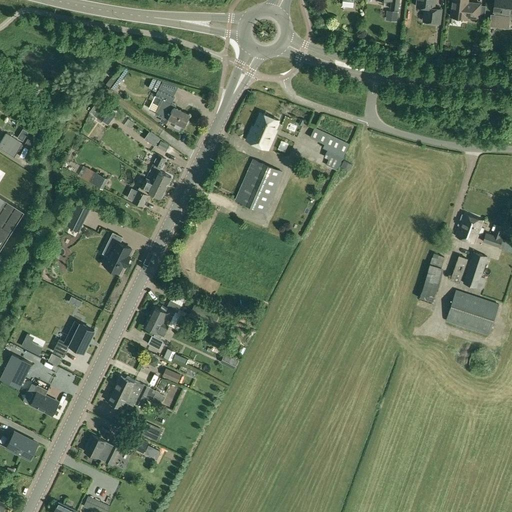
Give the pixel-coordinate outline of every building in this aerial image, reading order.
[(389,0),(392,0),(391,9),(398,10),(399,0),(389,0)] [(428,21),(440,23),(442,9),(434,8),(434,0),(417,0),(417,6),(425,7),(424,11),(429,12),(428,21)] [(466,17),(479,18),(481,4),(467,2),(467,0),(452,0),(450,16),(466,18),(466,17)] [(491,14),(490,25),(509,27),(510,19),(511,18),(511,0),(495,0),(494,12),(495,12),(495,14),(491,14)] [(387,10),(386,20),(397,21),(398,11),(387,10)] [(107,84),(114,89),(128,70),(120,67),(107,84)] [(163,82),(157,80),(152,90),(158,93),(156,96),(163,100),(155,115),(162,118),(161,121),(169,125),(171,120),(185,127),(185,125),(187,126),(189,121),(188,121),(190,116),(175,109),(176,107),(175,105),(171,102),(174,96),(160,89),(163,82)] [(116,111),(100,100),(91,113),(106,124),(116,111)] [(246,140),(268,149),(277,130),(275,129),(279,120),(260,112),(254,126),(252,125),(246,140)] [(127,125),(130,120),(126,117),(122,122),(127,125)] [(310,137),(324,144),(323,147),(327,150),(324,157),(328,159),(326,164),(334,168),(337,170),(349,143),(315,127),(310,137)] [(0,143),(0,146),(15,156),(23,143),(6,133),(0,143)] [(166,152),(169,146),(161,141),(158,148),(166,152)] [(147,177),(166,187),(171,177),(159,171),(161,167),(162,167),(166,158),(158,154),(154,163),(153,167),(152,167),(147,177)] [(235,199),(265,212),(282,172),(253,159),(235,199)] [(86,167),(81,177),(89,181),(95,171),(86,167)] [(95,171),(89,181),(103,188),(108,178),(95,171)] [(147,177),(142,187),(140,186),(132,200),(143,206),(148,195),(147,194),(149,191),(161,197),(166,187),(147,177)] [(0,213),(8,200),(0,194),(0,213)] [(464,213),(456,235),(476,242),(479,234),(482,235),(484,228),(481,227),(484,220),(464,213)] [(84,220),(73,214),(68,225),(79,231),(84,220)] [(483,241),(500,247),(499,249),(511,252),(511,241),(503,239),(503,238),(502,237),(505,227),(496,224),(493,234),(486,232),(483,241)] [(130,256),(128,255),(132,248),(120,242),(123,237),(113,232),(110,238),(116,241),(105,265),(107,266),(107,268),(114,272),(115,270),(120,272),(123,265),(125,266),(130,256)] [(463,283),(482,289),(485,278),(481,276),(487,256),(473,251),(463,283)] [(433,253),(430,264),(441,267),(444,256),(433,253)] [(450,279),(460,282),(468,258),(459,255),(450,279)] [(430,264),(420,299),(434,303),(444,268),(441,267),(430,264)] [(456,289),(446,321),(489,335),(500,304),(456,289)] [(149,316),(168,325),(170,322),(175,311),(177,312),(177,313),(184,316),(186,312),(179,309),(181,305),(170,299),(167,307),(163,305),(161,309),(154,305),(149,316)] [(190,315),(213,326),(217,316),(194,305),(190,315)] [(149,316),(144,325),(156,331),(154,335),(153,335),(149,343),(157,348),(161,339),(160,338),(162,334),(163,335),(168,325),(149,316)] [(176,325),(170,322),(168,325),(179,330),(180,327),(176,325)] [(60,339),(54,351),(64,356),(70,345),(84,352),(95,330),(80,323),(74,336),(68,333),(65,341),(60,339)] [(43,347),(32,342),(25,338),(22,345),(39,354),(43,347)] [(469,360),(469,363),(469,365),(470,368),(472,371),(474,373),(476,375),(479,376),(482,376),(485,376),(488,375),(490,374),(492,372),(494,370),(495,368),(496,364),(496,361),(495,358),(494,356),(492,353),(490,352),(488,351),(485,350),(482,350),(479,350),(476,351),(474,353),(472,355),(470,358),(469,360)] [(13,353),(0,378),(20,388),(32,363),(13,353)] [(57,364),(61,358),(52,353),(49,360),(57,364)] [(187,363),(189,358),(176,353),(174,357),(187,363)] [(148,362),(155,365),(158,359),(151,356),(148,362)] [(235,366),(238,361),(231,358),(229,363),(235,366)] [(181,375),(166,368),(163,375),(178,382),(181,375)] [(121,376),(118,382),(125,386),(124,388),(130,391),(131,388),(136,391),(146,396),(147,394),(150,387),(135,380),(135,379),(127,376),(126,378),(121,376)] [(118,382),(109,401),(122,407),(125,401),(129,403),(130,401),(134,403),(135,401),(142,404),(144,400),(146,396),(136,391),(131,388),(130,391),(124,388),(125,386),(118,382)] [(38,384),(35,390),(37,392),(31,405),(53,415),(59,402),(46,395),(48,390),(38,384)] [(154,397),(155,395),(157,390),(150,387),(147,394),(154,397)] [(146,396),(144,400),(151,403),(152,400),(154,397),(147,394),(146,396)] [(163,399),(155,395),(154,397),(152,400),(160,404),(163,399)] [(158,441),(163,429),(146,421),(140,433),(158,441)] [(7,447),(30,459),(38,443),(15,431),(7,447)] [(124,443),(143,452),(148,442),(129,433),(124,443)] [(113,445),(106,441),(93,434),(84,451),(98,458),(98,457),(111,464),(121,444),(115,441),(113,445)] [(149,444),(145,452),(156,458),(160,450),(149,444)] [(84,506),(96,511),(108,511),(111,506),(89,496),(84,506)] [(59,501),(52,511),(76,511),(77,510),(59,501)]
